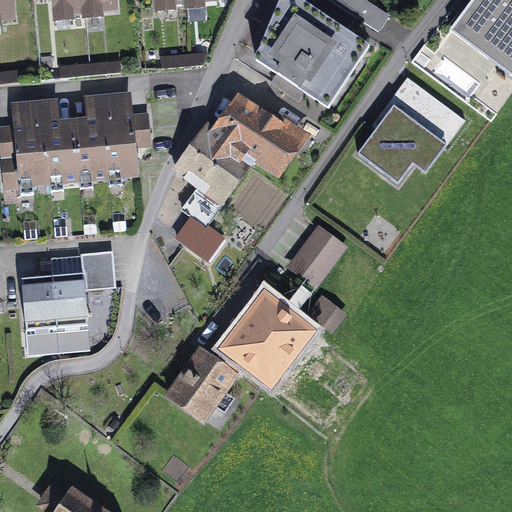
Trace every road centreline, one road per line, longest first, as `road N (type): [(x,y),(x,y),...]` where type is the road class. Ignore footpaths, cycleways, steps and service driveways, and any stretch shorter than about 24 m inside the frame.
road 1 (residential): [(449,0),(246,278)]
road 2 (residential): [(250,0),(198,125),(143,223),(130,291)]
road 3 (track): [(130,291),(114,350),(38,380),(0,437)]
